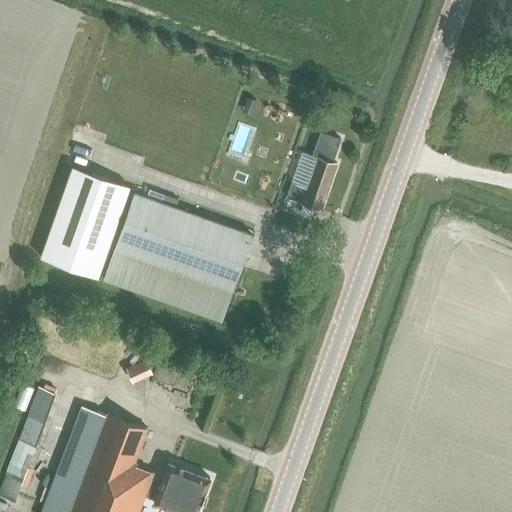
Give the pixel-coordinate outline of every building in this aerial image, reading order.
[(286,195),(300,200),(300,202),(303,203),(301,211),(312,215),(315,207),(321,209),(337,162),(330,159),(337,136),(317,130),(309,152),(316,155),(305,186),(291,181),(286,195)] [(129,195),(72,175),(41,263),(98,283),(129,195)] [(103,279),(222,321),(252,233),(134,191),(103,279)] [(129,360),(141,372),(158,354),(145,343),(129,360)] [(183,378),(191,358),(169,350),(162,370),(183,378)] [(0,489),(0,495),(15,502),(56,393),(39,386),(0,489)] [(41,511),(68,511),(106,414),(81,405),(41,511)] [(138,462),(135,461),(148,428),(108,411),(69,511),(138,511),(154,473),(137,466),(138,462)] [(154,502),(179,511),(197,511),(210,478),(169,462),(154,502)]
